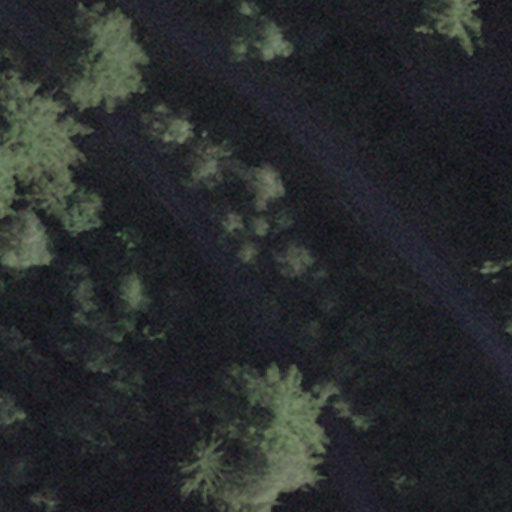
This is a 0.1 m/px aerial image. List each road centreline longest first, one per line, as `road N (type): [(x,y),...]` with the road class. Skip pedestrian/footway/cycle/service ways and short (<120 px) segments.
road 1 (unclassified): [(373,511),(260,302),(152,155),(0,8)]
road 2 (unclassified): [(141,0),(334,164),(442,276),(511,364)]
